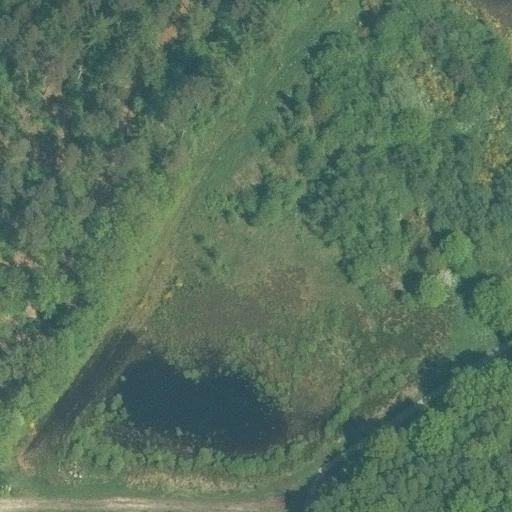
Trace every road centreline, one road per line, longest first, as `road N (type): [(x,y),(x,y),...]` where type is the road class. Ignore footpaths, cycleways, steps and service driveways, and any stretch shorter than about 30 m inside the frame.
road 1 (track): [(282,511),(511,362)]
road 2 (track): [(0,507),(122,511)]
